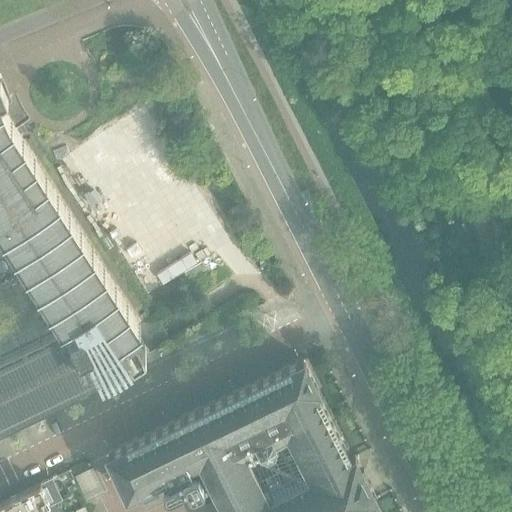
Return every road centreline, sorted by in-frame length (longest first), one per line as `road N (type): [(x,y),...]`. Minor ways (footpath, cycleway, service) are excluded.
road 1 (residential): [(0,479),(351,317)]
road 2 (residential): [(351,317),(187,0)]
road 3 (residential): [(445,511),(351,317)]
